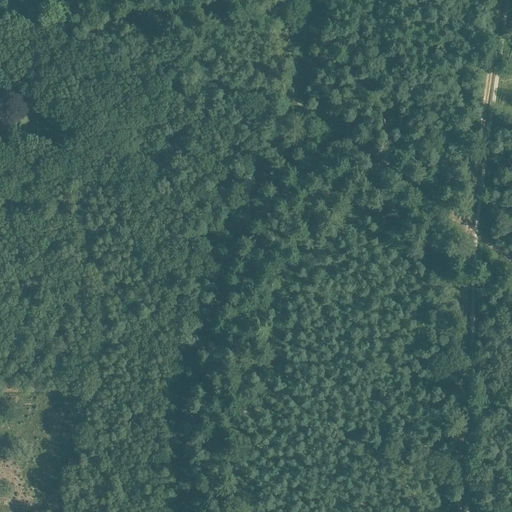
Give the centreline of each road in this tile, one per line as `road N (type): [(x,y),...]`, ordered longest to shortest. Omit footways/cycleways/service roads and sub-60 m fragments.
road 1 (track): [(301,0),(285,95),(178,392),(177,511)]
road 2 (track): [(468,222),(454,511)]
road 3 (track): [(499,0),(468,222)]
